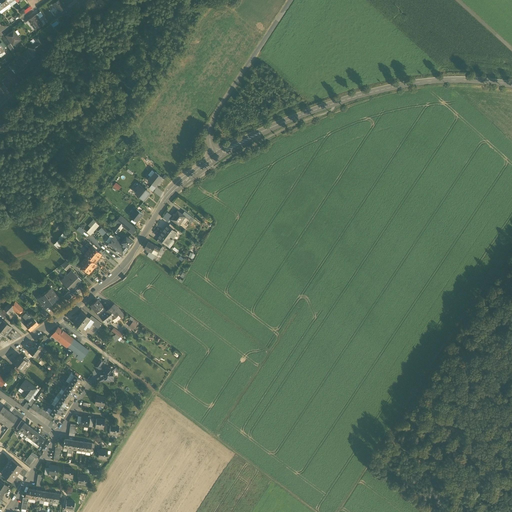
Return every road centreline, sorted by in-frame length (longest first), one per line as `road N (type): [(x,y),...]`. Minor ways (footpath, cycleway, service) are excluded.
road 1 (track): [(58,319),(316,511)]
road 2 (secondary): [(511,85),(400,85),(277,124),(214,157)]
road 3 (track): [(342,511),(511,254)]
road 4 (tertiary): [(214,157),(169,194),(118,271),(0,354)]
road 5 (track): [(325,272),(214,436)]
road 6 (tertiary): [(214,157),(215,114),(290,0)]
road 7 (track): [(268,355),(144,256)]
road 8 (residential): [(0,105),(86,2)]
